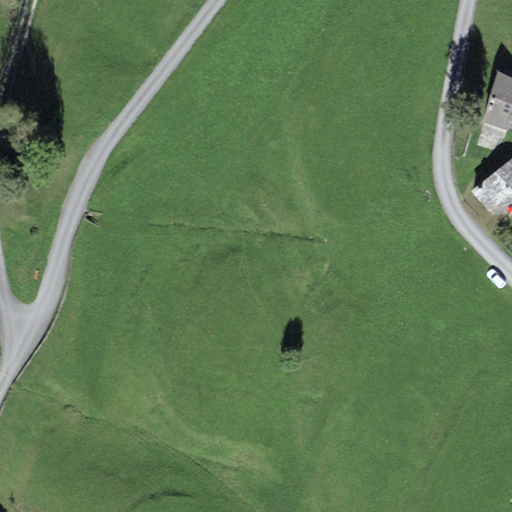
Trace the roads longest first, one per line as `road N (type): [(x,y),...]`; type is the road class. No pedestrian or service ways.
road 1 (unclassified): [(216,0),(86,171),(50,298),(0,387)]
road 2 (unclassified): [(511,284),(463,231),(442,161),(476,0)]
road 3 (track): [(0,141),(35,0)]
